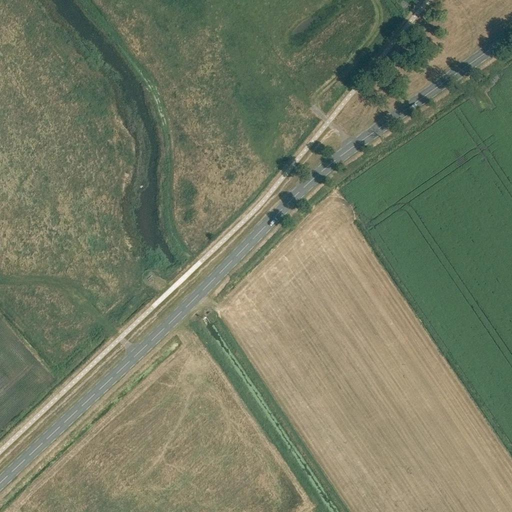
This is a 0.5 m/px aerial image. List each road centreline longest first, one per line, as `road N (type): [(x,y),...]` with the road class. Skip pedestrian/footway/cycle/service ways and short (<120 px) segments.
road 1 (tertiary): [(0,483),(323,169),(511,30)]
road 2 (track): [(184,250),(163,214),(162,144),(146,86),(75,0)]
road 3 (track): [(324,511),(184,305)]
